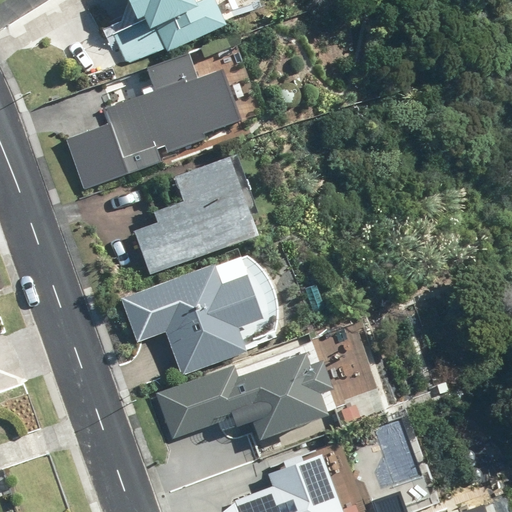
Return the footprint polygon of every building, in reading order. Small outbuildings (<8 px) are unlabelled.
[(224,0),(140,0),(144,7),(114,22),(133,61),(170,43),(172,48),(234,19),(224,0)] [(66,136),(84,189),(164,161),(159,145),(170,142),(172,149),(212,135),(211,132),(243,120),(224,66),(204,73),(195,49),(151,64),(160,89),(108,107),(112,119),(66,136)] [(239,149),(183,169),(192,195),(159,207),(163,218),(140,227),(156,271),(269,230),(239,149)] [(222,258),(126,293),(143,338),(171,328),(188,372),(254,346),(245,323),(271,313),(254,268),(230,277),(222,258)] [(239,361),(161,390),(177,435),(225,418),(229,427),(258,416),(265,436),(339,409),(331,386),(341,382),(331,353),(319,358),(314,346),(243,371),(239,361)] [(222,511),(341,511),(321,453),(309,458),(307,452),(290,458),(292,462),(274,469),(279,484),(239,499),(222,511)]
